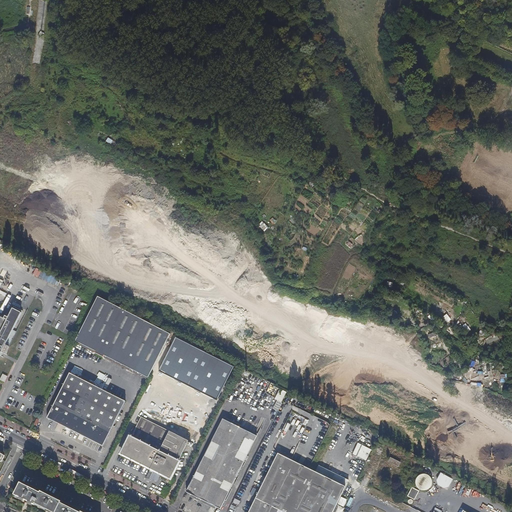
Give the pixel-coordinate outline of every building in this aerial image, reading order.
[(33,274),(38,277),(42,270),(36,267),(33,274)] [(122,309),(98,297),(76,341),(96,351),(95,353),(99,355),(122,309)] [(0,316),(0,356),(2,352),(6,354),(9,347),(6,345),(23,311),(14,307),(10,314),(7,313),(4,319),(0,316)] [(145,321),(122,309),(99,355),(103,357),(104,356),(122,365),(145,321)] [(170,334),(145,321),(122,365),(149,378),(170,334)] [(70,373),(51,411),(68,419),(64,426),(103,446),(126,401),(70,373)] [(192,386),(170,374),(149,415),(172,427),(192,386)] [(212,395),(217,381),(208,377),(202,392),(212,395)] [(273,408),(278,411),(282,403),(277,400),(273,408)] [(51,411),(47,418),(64,426),(68,419),(51,411)] [(183,423),(195,429),(199,420),(187,415),(183,423)] [(179,436),(141,417),(122,455),(150,469),(146,479),(150,481),(155,471),(159,473),(169,479),(193,431),(184,426),(179,436)] [(325,435),(330,423),(317,418),(315,421),(322,424),(318,432),(320,433),(325,435)] [(226,423),(222,421),(186,492),(220,509),(256,438),(248,434),(249,432),(227,421),(226,423)] [(315,472),(278,453),(248,511),(333,511),(349,480),(319,465),(315,472)] [(391,457),(389,462),(399,467),(401,463),(391,457)] [(159,473),(155,471),(150,481),(155,483),(159,473)] [(434,486),(427,472),(413,478),(420,492),(434,486)] [(447,489),(453,479),(440,472),(435,483),(447,489)] [(34,506),(35,504),(50,511),(81,511),(78,511),(61,503),(61,502),(41,491),(40,493),(20,483),(14,495),(34,506)] [(411,487),(407,496),(415,500),(419,491),(411,487)]
